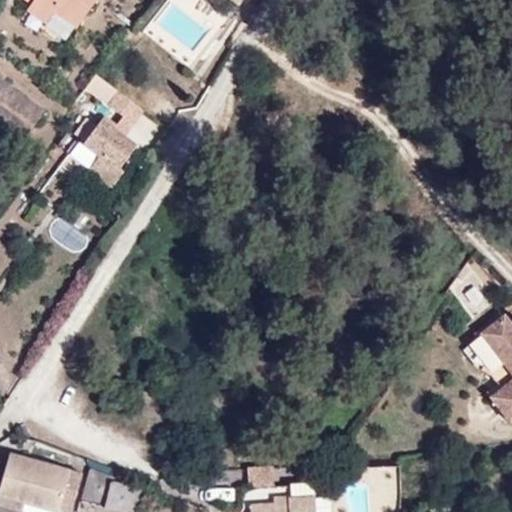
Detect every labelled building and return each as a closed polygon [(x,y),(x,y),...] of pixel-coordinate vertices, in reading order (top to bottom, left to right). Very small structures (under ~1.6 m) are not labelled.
[(76,28),(95,0),(22,0),(30,5),(50,19),(54,13),(76,28)] [(45,25),(50,19),(30,5),(26,12),(45,25)] [(44,112),(0,81),(0,128),(22,143),(44,112)] [(107,106),(123,117),(133,125),(134,125),(144,111),(117,92),(107,106)] [(123,117),(116,126),(121,130),(117,136),(122,139),(133,125),(123,117)] [(118,171),(134,149),(122,139),(117,136),(121,130),(116,126),(104,118),(84,146),(100,157),(89,172),(112,188),(123,174),(118,171)] [(511,419),(511,326),(505,317),(480,335),(504,365),(511,375),(511,383),(491,400),(509,422),(511,419)] [(504,365),(480,335),(468,345),(492,375),(504,365)] [(0,497),(24,504),(52,511),(71,511),(82,475),(11,455),(0,493),(0,497)] [(273,489),(272,467),(247,468),(248,490),(273,489)] [(127,511),(135,511),(142,488),(114,481),(114,480),(91,472),(83,502),(127,511)] [(250,507),(250,511),(315,511),(313,486),(290,488),(291,498),(273,500),(273,505),(250,507)] [(22,511),(24,504),(0,497),(0,506),(19,511),(22,511)]
